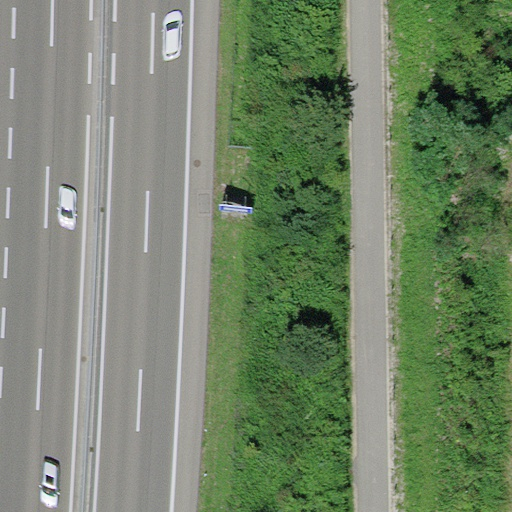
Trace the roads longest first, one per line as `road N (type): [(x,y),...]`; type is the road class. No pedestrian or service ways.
road 1 (motorway): [(122,511),(146,0)]
road 2 (motorway): [(50,0),(31,511)]
